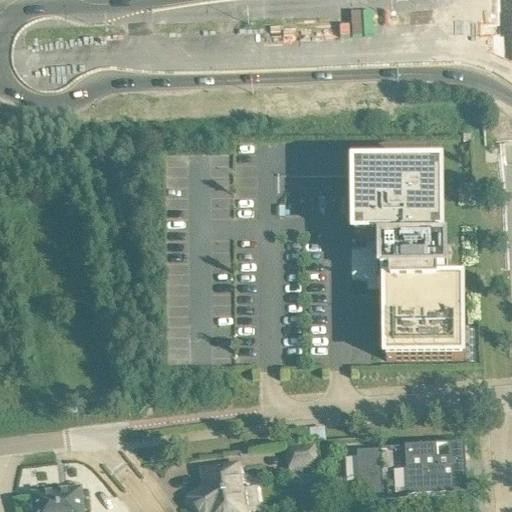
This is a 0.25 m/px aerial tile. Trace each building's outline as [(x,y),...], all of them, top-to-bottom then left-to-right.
[(444,258),(444,250),(436,250),(436,242),(441,242),(440,174),(354,175),(355,243),(390,242),(390,252),(391,252),(391,259),(378,259),(378,271),(391,271),(391,278),(390,278),(390,281),(391,287),(386,287),(386,362),(462,362),(461,286),(436,287),(436,279),(444,279),(444,271),(447,271),(447,258),(444,258)] [(324,442),(323,430),(311,432),(313,443),(324,442)] [(288,433),(289,445),(309,443),(307,431),(288,433)] [(318,478),(317,468),(319,468),(316,445),(285,450),(288,472),(291,471),(292,481),(318,478)] [(408,501),(468,498),(465,448),(357,454),(357,459),(358,459),(360,483),(359,483),(360,504),(384,502),(383,477),(407,475),(408,501)] [(259,511),(256,490),(241,492),(238,467),(202,472),(204,486),(205,487),(202,493),(201,493),(189,501),(196,511),(259,511)] [(82,511),(80,491),(33,496),(34,511),(82,511)]
